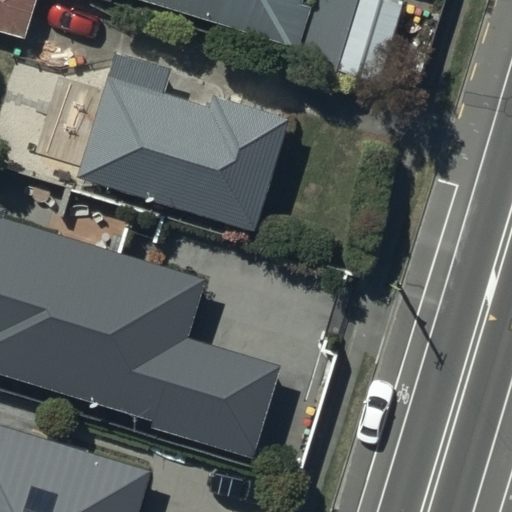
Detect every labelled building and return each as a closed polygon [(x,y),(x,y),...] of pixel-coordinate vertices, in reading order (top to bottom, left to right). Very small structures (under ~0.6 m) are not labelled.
[(0,0),(0,32),(23,38),(33,0),(0,0)] [(133,0),(301,51),(313,10),(302,7),(304,0),(133,0)] [(315,0),(313,10),(301,51),(298,60),(383,86),(408,5),(391,0),(315,0)] [(117,53),(78,179),(256,234),(291,120),(214,97),(211,107),(165,93),(172,70),(117,53)] [(0,374),(154,423),(153,428),(253,459),(281,367),(190,339),(208,281),(4,218),(7,209),(0,207),(0,374)] [(136,511),(148,473),(0,428),(0,511),(136,511)]
